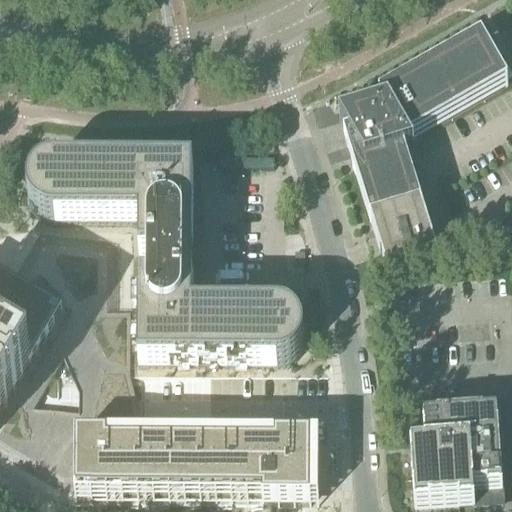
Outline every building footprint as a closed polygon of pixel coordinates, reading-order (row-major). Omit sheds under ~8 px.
[(344,141),(370,226),(387,277),(437,262),(405,157),(415,154),(409,145),(508,89),(482,43),(379,101),(385,111),(340,125),(348,140),(344,141)] [(220,173),(275,173),(274,163),(220,163),(220,173)] [(139,263),(148,263),(148,289),(139,289),(139,371),(283,372),(291,369),(296,365),(300,360),(304,351),(304,339),(300,329),(291,321),(280,318),(193,318),(194,174),(53,173),(48,174),(42,176),(38,179),(34,182),(31,187),(29,191),(28,201),(29,207),(30,211),(32,215),(36,219),(41,223),(45,225),(49,227),(54,227),(140,227),(139,263)] [(304,254),(295,254),(295,268),(304,268),(304,254)] [(0,423),(8,410),(14,399),(24,383),(17,379),(23,369),(30,373),(55,329),(46,324),(54,311),(0,279),(0,423)] [(377,284),(367,286),(369,296),(379,294),(377,284)] [(411,455),(414,481),(415,511),(430,511),(460,510),(503,507),(502,494),(501,481),(497,420),(423,425),(425,454),(411,455)] [(76,443),(76,508),(311,509),(311,462),(319,462),(319,444),(76,443)]
